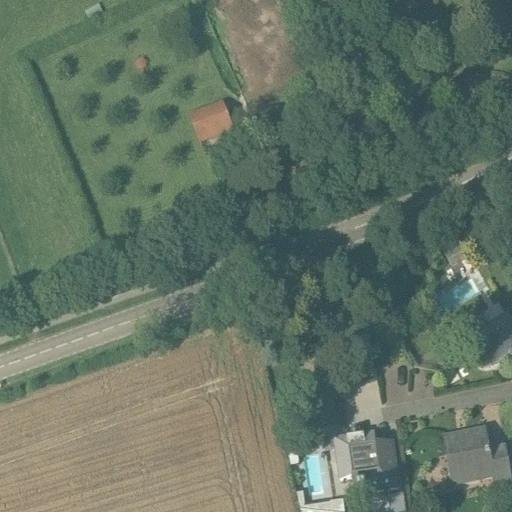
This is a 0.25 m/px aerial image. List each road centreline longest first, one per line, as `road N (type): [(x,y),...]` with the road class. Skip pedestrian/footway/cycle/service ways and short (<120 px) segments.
road 1 (tertiary): [(0,368),(370,235),(511,170)]
road 2 (residential): [(386,411),(511,387)]
